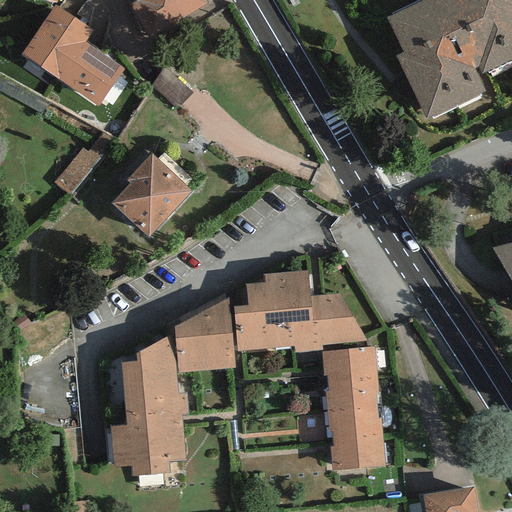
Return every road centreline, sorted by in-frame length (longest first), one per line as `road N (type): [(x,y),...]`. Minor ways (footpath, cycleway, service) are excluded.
road 1 (primary): [(511,423),(370,204)]
road 2 (primary): [(370,204),(245,0)]
road 3 (residential): [(511,143),(370,204)]
